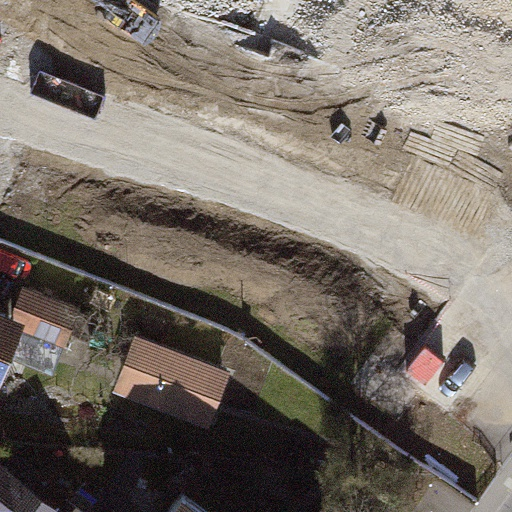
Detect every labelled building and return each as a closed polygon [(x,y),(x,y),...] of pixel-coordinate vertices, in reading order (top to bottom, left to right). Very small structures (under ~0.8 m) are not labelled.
[(511,24),(498,20),(493,39),(358,0),(44,0),(167,35),(156,74),(511,177),(511,24)] [(67,50),(9,29),(0,53),(0,205),(9,209),(67,50)] [(427,348),(391,327),(351,395),(414,432),(437,393),(475,414),(511,349),(511,213),(507,210),(427,348)] [(0,387),(1,388),(26,331),(66,345),(80,307),(25,285),(14,311),(0,306),(0,387)] [(236,371),(138,328),(116,389),(218,427),(236,371)] [(0,511),(92,511),(70,496),(64,503),(1,455),(0,456),(0,511)] [(219,511),(189,490),(172,511),(219,511)]
